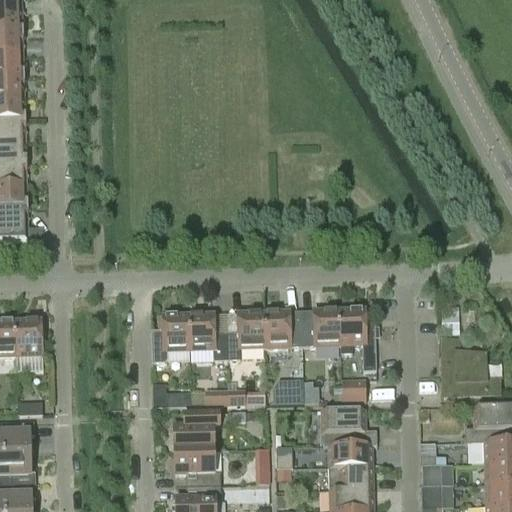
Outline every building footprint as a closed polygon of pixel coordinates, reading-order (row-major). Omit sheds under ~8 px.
[(0,38),(23,38),(22,16),(4,17),(4,4),(0,3),(0,38)] [(23,38),(0,38),(0,60),(23,60),(23,38)] [(0,82),(24,82),(23,60),(0,60),(0,82)] [(0,103),(25,103),(24,82),(0,82),(0,103)] [(0,125),(25,125),(25,103),(0,103),(0,125)] [(0,147),(26,146),(25,125),(0,125),(0,147)] [(0,168),(26,168),(26,146),(0,147),(0,168)] [(0,190),(27,190),(26,168),(0,168),(0,190)] [(27,190),(0,190),(0,211),(27,211),(27,190)] [(0,211),(0,247),(28,247),(27,211),(0,211)] [(461,337),(459,309),(441,310),(443,337),(461,337)] [(369,314),(339,315),(340,351),(340,360),(352,359),(352,351),(361,350),(362,376),(376,375),(375,328),(369,329),(369,314)] [(340,351),(339,315),(301,316),(302,352),(340,351)] [(301,316),(263,318),(264,354),(302,352),(301,316)] [(238,339),(226,339),(227,355),(227,366),(240,366),(240,354),(264,354),(263,318),(238,318),(238,339)] [(214,319),(188,320),(189,356),(227,355),(226,339),(214,340),(214,319)] [(189,356),(188,320),(158,321),(158,335),(151,336),(152,368),(164,368),(163,357),(189,356)] [(45,325),(15,326),(16,362),(42,361),(41,341),(45,340),(45,325)] [(0,362),(16,362),(15,326),(0,326),(0,362)] [(459,354),(444,354),(446,400),(500,399),(499,384),(486,385),(485,366),(459,367),(459,354)] [(365,385),(341,386),(341,408),(366,407),(365,385)] [(273,395),(273,410),(303,409),(303,402),(303,387),(303,386),(278,387),(273,395)] [(303,402),(303,409),(318,409),(318,393),(312,393),(312,386),(304,386),(303,402)] [(165,413),(165,398),(165,389),(152,390),(152,413),(165,413)] [(204,398),(190,398),(191,412),(228,412),(228,411),(227,395),(204,396),(204,398)] [(245,395),(227,395),(228,411),(245,411),(245,395)] [(248,407),(265,408),(265,396),(248,395),(248,407)] [(191,412),(190,398),(165,398),(165,413),(191,412)] [(41,408),(17,408),(18,421),(42,420),(41,408)] [(511,410),(473,412),(474,433),(465,434),(465,448),(484,448),(484,447),(511,446),(511,410)] [(372,451),(377,451),(376,436),(366,436),(365,414),(321,416),(321,438),(322,438),(323,452),(328,452),(327,451),(372,450),(372,451)] [(174,456),(214,455),(213,433),(219,433),(219,418),(184,419),(184,433),(173,433),(174,456)] [(245,419),(228,419),(228,428),(245,427),(245,419)] [(0,459),(27,459),(27,440),(34,440),(33,427),(10,428),(10,438),(0,437),(0,459)] [(511,446),(484,447),(484,448),(470,448),(471,469),(485,469),(511,468),(511,446)] [(422,471),(439,470),(443,470),(442,448),(420,449),(420,471),(422,471)] [(373,472),(372,451),(372,450),(327,451),(328,452),(329,473),(373,472)] [(214,455),(174,456),(175,480),(185,479),(186,492),(221,491),(220,477),(214,477),(214,455)] [(27,459),(0,459),(0,490),(35,490),(35,477),(28,477),(27,459)] [(261,460),(260,488),(269,488),(271,461),(261,460)] [(275,465),(275,475),(290,475),(290,466),(275,465)] [(511,489),(511,468),(485,469),(485,491),(511,489)] [(440,480),(439,470),(422,471),(422,491),(443,491),(443,480),(440,480)] [(373,493),(373,472),(329,473),(329,495),(373,493)] [(290,475),(275,475),(276,484),(290,484),(290,475)] [(511,489),(485,491),(485,511),(488,511),(511,511),(511,489)] [(35,490),(0,490),(0,511),(28,511),(28,503),(35,502),(35,490)] [(221,491),(186,492),(186,504),(175,505),(175,511),(215,511),(215,505),(221,505),(221,491)] [(441,511),(441,492),(421,492),(421,511),(441,511)] [(373,511),(373,493),(329,495),(329,511),(373,511)] [(288,511),(288,501),(283,501),(276,501),(277,505),(276,511),(278,511),(283,511),(288,511)]
